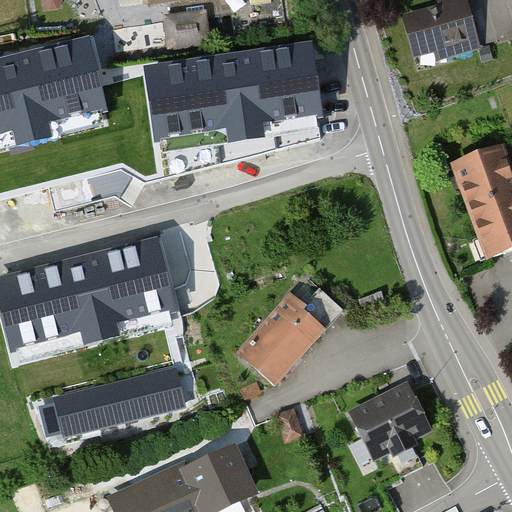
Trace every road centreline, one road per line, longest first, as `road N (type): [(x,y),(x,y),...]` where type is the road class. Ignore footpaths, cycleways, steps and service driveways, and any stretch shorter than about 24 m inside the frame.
road 1 (residential): [(384,149),(0,260)]
road 2 (residential): [(451,339),(253,413)]
road 3 (tertiary): [(451,339),(384,149)]
road 4 (tertiary): [(384,149),(342,0)]
road 5 (tertiary): [(511,458),(451,339)]
